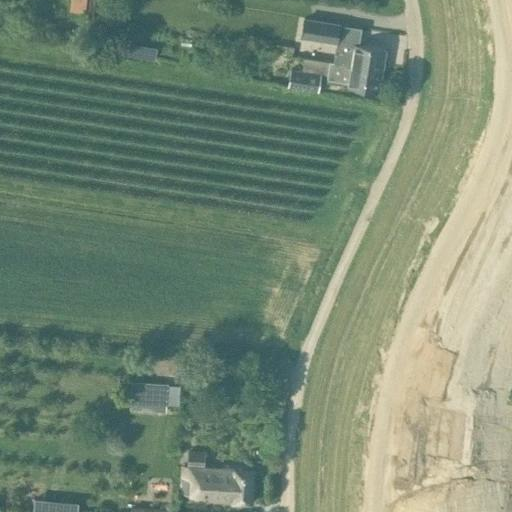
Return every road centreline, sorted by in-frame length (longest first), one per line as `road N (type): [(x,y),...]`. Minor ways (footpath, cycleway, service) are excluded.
road 1 (unclassified): [(380,511),(391,398),(419,305),(488,162),(507,100),(499,0)]
road 2 (residential): [(281,511),(284,420),(306,331),(400,91),(407,0)]
